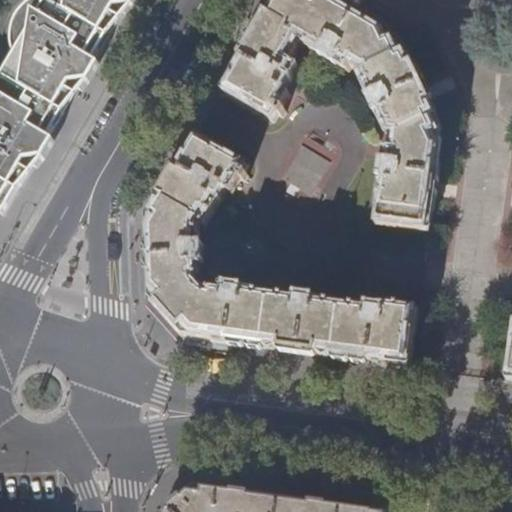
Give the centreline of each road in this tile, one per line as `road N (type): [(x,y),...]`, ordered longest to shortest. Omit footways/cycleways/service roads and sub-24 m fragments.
road 1 (tertiary): [(449,449),(213,416),(114,377)]
road 2 (tertiary): [(203,0),(95,186)]
road 3 (tertiary): [(95,186),(3,329)]
road 4 (tertiary): [(104,353),(95,186)]
